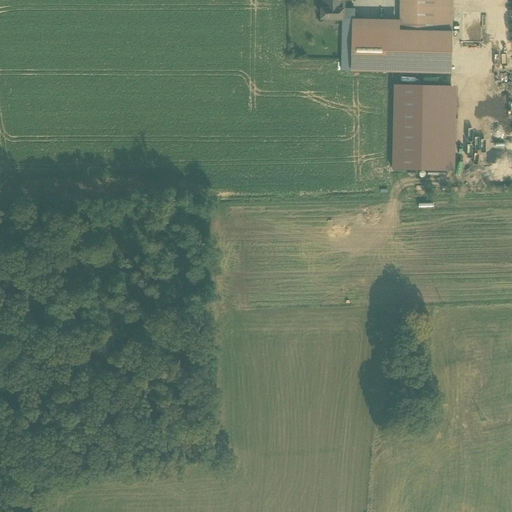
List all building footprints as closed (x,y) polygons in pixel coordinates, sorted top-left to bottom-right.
[(344,0),(321,0),(321,19),(342,20),(343,20),(344,10),(344,0)] [(433,32),(433,0),(400,0),(400,22),(400,31),(433,32)] [(450,0),(433,0),(433,32),(450,32),(450,0)] [(354,10),(344,10),(343,20),(342,20),(343,30),(353,30),(354,30),(354,21),(354,10)] [(400,31),(400,22),(354,21),(354,30),(400,31)] [(353,30),(343,30),(342,71),(352,71),(353,30)] [(400,31),(354,30),(353,30),(352,71),(451,74),(452,32),(450,32),(433,32),(400,31)] [(450,88),(398,87),(395,168),(448,169),(450,88)] [(511,163),(497,163),(497,175),(511,174),(511,163)]
